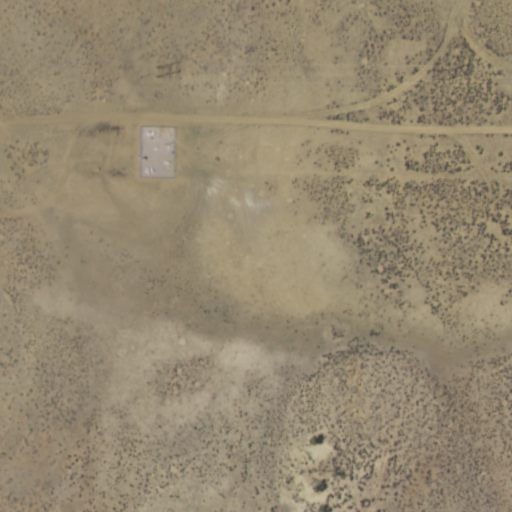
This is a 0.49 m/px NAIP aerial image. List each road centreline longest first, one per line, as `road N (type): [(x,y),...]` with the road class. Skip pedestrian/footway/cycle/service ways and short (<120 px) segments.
road 1 (residential): [(0,183),(90,168),(231,58),(446,79)]
road 2 (residential): [(446,0),(446,79),(511,179)]
